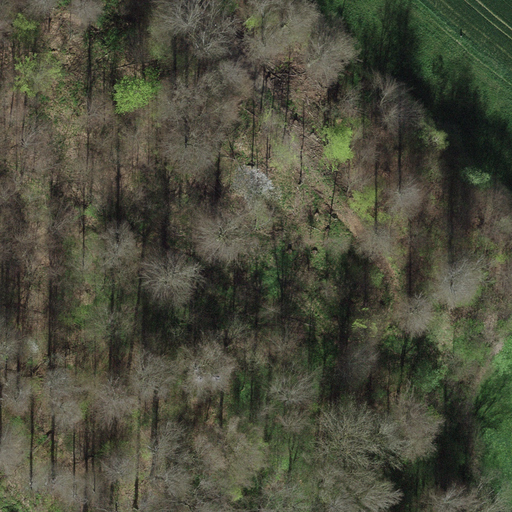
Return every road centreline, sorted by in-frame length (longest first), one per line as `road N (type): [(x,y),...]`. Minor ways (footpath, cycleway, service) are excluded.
road 1 (track): [(0,161),(213,302),(299,320),(405,304)]
road 2 (track): [(405,304),(230,32),(188,0)]
